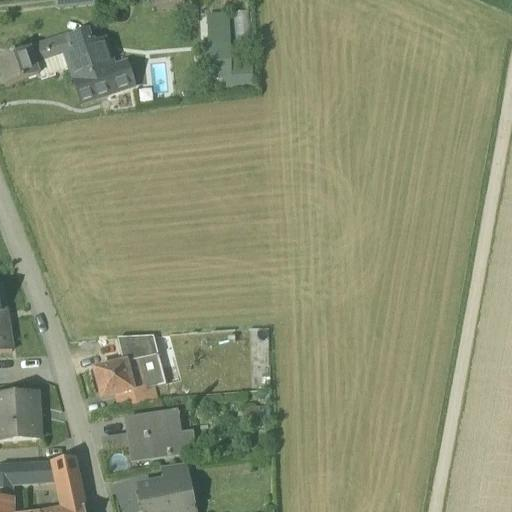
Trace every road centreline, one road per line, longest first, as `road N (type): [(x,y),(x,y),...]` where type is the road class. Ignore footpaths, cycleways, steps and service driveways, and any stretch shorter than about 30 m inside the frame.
road 1 (track): [(438,511),(511,99)]
road 2 (residential): [(0,197),(71,384),(101,511)]
